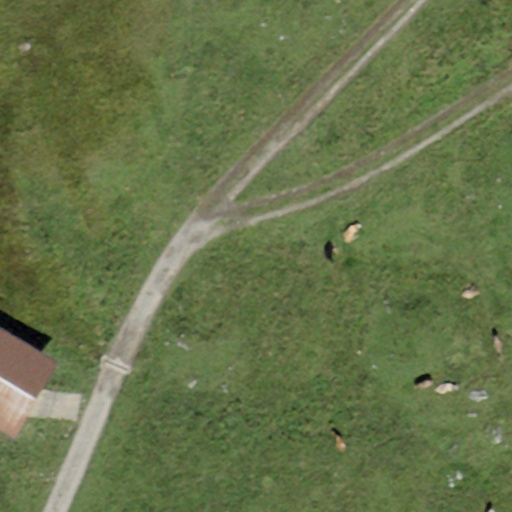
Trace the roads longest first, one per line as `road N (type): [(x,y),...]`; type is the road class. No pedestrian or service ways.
road 1 (track): [(59,511),(138,321),(195,219),(405,0)]
road 2 (track): [(195,219),(352,180),(511,80)]
